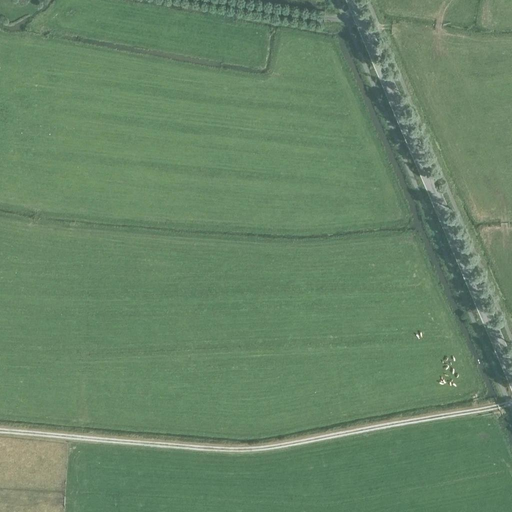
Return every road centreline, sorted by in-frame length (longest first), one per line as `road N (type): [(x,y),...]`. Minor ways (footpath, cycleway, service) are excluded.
road 1 (track): [(0,429),(262,448),(511,403)]
road 2 (tertiary): [(511,373),(352,0)]
